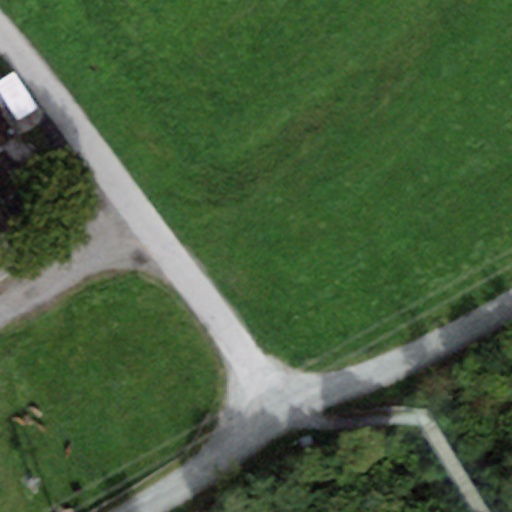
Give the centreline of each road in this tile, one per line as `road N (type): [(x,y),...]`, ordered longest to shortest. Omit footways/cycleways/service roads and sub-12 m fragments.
road 1 (track): [(284,421),(0,37)]
road 2 (track): [(129,511),(511,300)]
